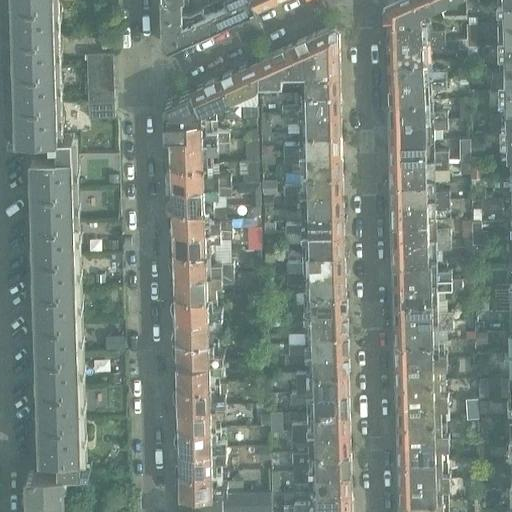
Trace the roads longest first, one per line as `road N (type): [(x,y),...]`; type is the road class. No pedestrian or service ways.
road 1 (residential): [(376,511),(362,0)]
road 2 (residential): [(138,81),(150,511)]
road 3 (residential): [(138,81),(328,0)]
road 4 (residential): [(4,511),(0,386)]
